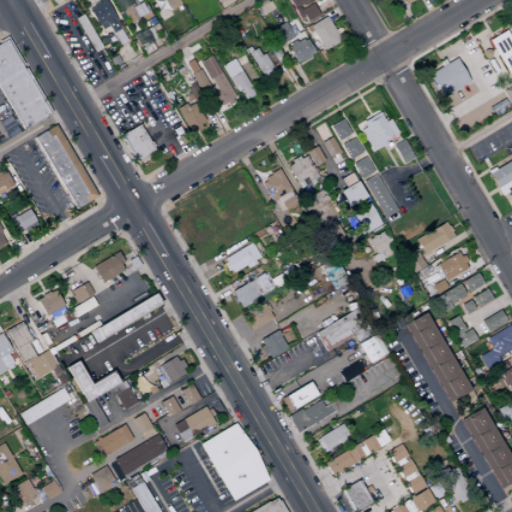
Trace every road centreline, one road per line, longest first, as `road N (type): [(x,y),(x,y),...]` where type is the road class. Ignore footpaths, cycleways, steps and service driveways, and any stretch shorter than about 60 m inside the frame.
road 1 (tertiary): [(9,0),(313,511)]
road 2 (residential): [(486,0),(0,289)]
road 3 (residential): [(349,0),(511,271)]
road 4 (residential): [(504,511),(396,329)]
